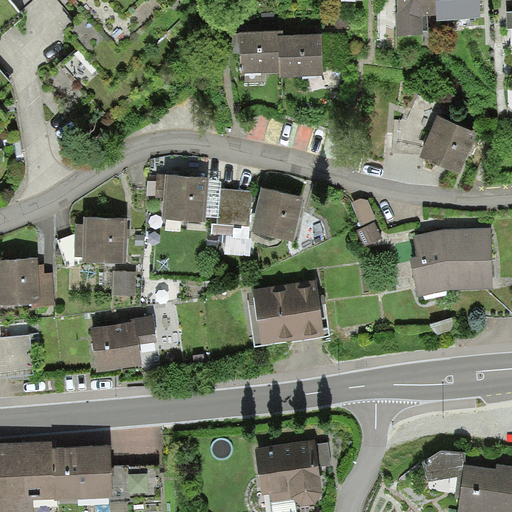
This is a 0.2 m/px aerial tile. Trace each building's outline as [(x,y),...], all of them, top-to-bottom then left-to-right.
[(0,0),(0,36),(23,18),(8,0),(0,0)] [(57,0),(78,24),(90,15),(78,0),(8,0),(23,18),(39,0),(57,0)] [(179,0),(119,55),(90,15),(78,24),(65,34),(77,51),(58,66),(108,123),(212,29),(189,0),(179,0)] [(179,0),(149,0),(124,24),(105,0),(78,0),(90,15),(119,55),(179,0)] [(105,0),(124,24),(149,0),(105,0)] [(437,18),(436,0),(397,0),(398,41),(424,40),(424,33),(429,33),(428,18),(437,18)] [(436,0),(437,18),(437,24),(481,22),(479,0),(436,0)] [(241,56),(241,67),(278,67),(278,68),(322,68),(322,29),(279,29),(279,25),(240,25),(240,30),(229,30),(230,56),(241,56)] [(0,101),(14,87),(0,73),(0,101)] [(422,159),(460,177),(478,139),(439,121),(445,108),(417,95),(406,120),(394,120),(393,154),(423,155),(422,159)] [(0,158),(3,156),(0,152),(0,133),(13,120),(0,107),(0,158)] [(206,221),(209,179),(159,176),(158,198),(164,198),(163,219),(206,221)] [(253,190),(220,188),(218,223),(212,223),(212,234),(234,236),(235,226),(251,227),(253,190)] [(306,199),(262,189),(253,232),(296,242),(306,199)] [(385,239),(368,200),(361,199),(352,203),(363,227),(356,230),(364,248),(385,239)] [(84,263),(127,263),(129,218),(84,217),(83,223),(76,223),(75,234),(58,240),(67,268),(84,263)] [(495,287),(491,229),(413,235),(417,293),(495,287)] [(39,257),(0,259),(0,305),(32,303),(32,306),(55,305),(53,273),(45,274),(44,264),(39,265),(39,257)] [(136,272),(113,272),(113,295),(135,296),(136,272)] [(318,297),(316,281),(253,289),(261,346),(330,336),(325,296),(318,297)] [(157,341),(154,316),(131,319),(132,322),(90,327),(95,371),(141,365),(138,344),(157,341)] [(6,331),(0,331),(0,359),(8,359),(6,331)] [(255,447),(262,495),(270,494),(271,502),(294,499),(301,506),(315,504),(323,493),(319,468),(332,466),(329,443),(317,444),(316,439),(255,447)] [(0,441),(0,511),(32,511),(32,498),(107,496),(108,506),(161,504),(160,466),(111,467),(110,447),(51,449),(51,440),(0,441)] [(456,497),(460,498),(458,511),(511,511),(511,464),(496,463),(495,467),(465,464),(466,452),(440,451),(424,462),(428,481),(458,477),(456,497)]
